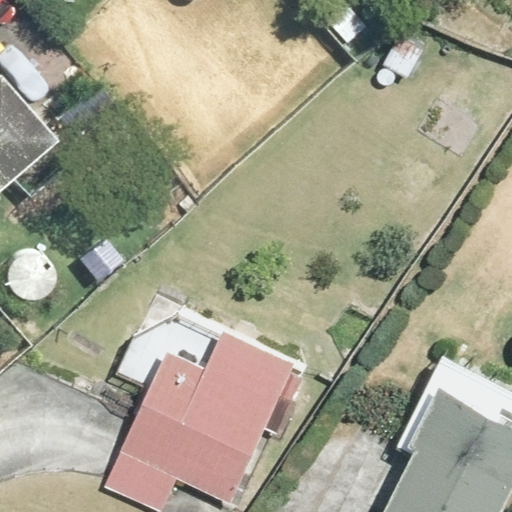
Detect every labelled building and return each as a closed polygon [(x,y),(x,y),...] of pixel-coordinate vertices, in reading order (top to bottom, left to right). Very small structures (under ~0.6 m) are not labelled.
[(357,22),(337,0),(326,0),(312,13),(337,40),(357,22)] [(384,61),(410,73),(425,44),(399,30),(384,61)] [(0,180),(51,136),(0,78),(0,180)] [(78,258),(96,279),(119,260),(102,237),(78,258)] [(308,367),(297,362),(302,349),(230,317),(213,358),(173,339),(107,485),(162,509),(179,474),(235,500),(269,427),(279,432),(308,367)] [(419,434),(425,437),(386,511),(504,511),(511,498),(511,403),(451,373),(419,434)]
